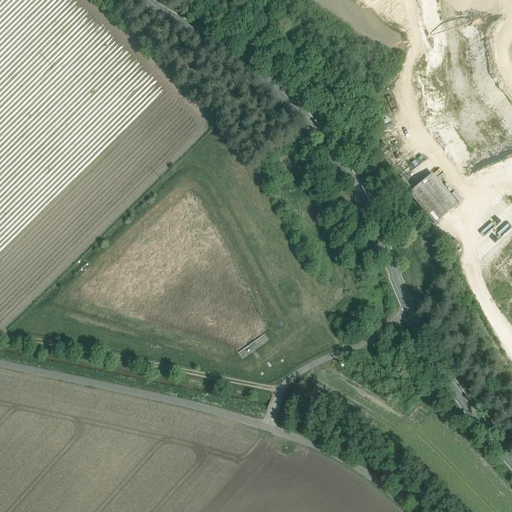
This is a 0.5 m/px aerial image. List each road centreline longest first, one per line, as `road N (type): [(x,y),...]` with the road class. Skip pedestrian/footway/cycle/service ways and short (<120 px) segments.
road 1 (tertiary): [(511,451),(449,377),(412,316),(325,138),(212,33),(159,0)]
road 2 (unclassified): [(0,362),(268,425),(346,460),(411,511)]
road 3 (unknown): [(286,380),(0,301)]
road 4 (track): [(511,182),(436,60),(427,0)]
road 5 (track): [(511,339),(480,294),(468,203),(497,168)]
road 6 (track): [(412,316),(286,380),(268,425)]
